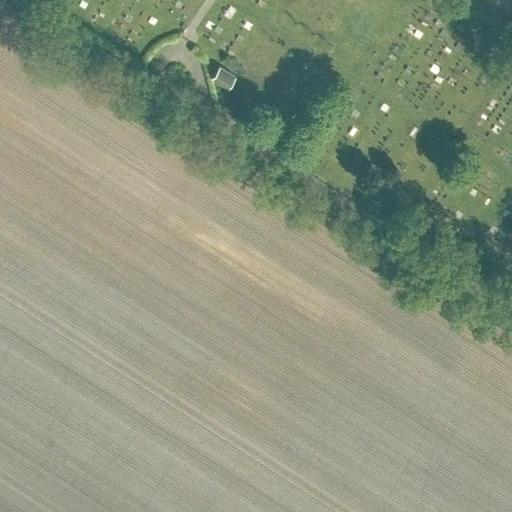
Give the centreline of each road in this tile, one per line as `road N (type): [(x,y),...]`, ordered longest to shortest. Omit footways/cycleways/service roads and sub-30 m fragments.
road 1 (unclassified): [(511,309),(188,103)]
road 2 (unclassified): [(188,103),(150,79),(175,46),(192,50),(205,90),(201,110)]
